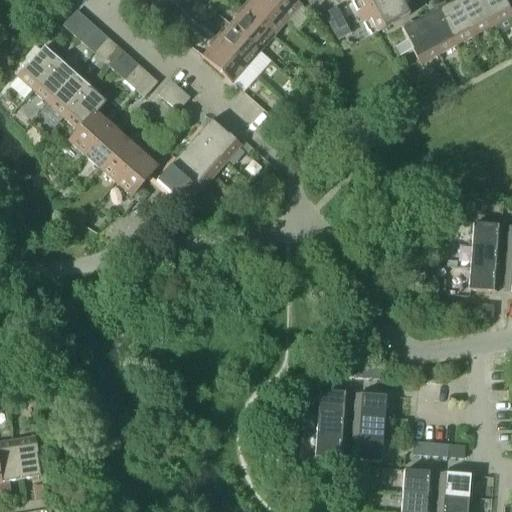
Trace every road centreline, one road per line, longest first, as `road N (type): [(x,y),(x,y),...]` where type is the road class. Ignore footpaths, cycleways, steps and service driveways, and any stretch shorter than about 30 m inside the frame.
road 1 (residential): [(304,226),(291,177),(215,109),(212,84),(178,56),(151,62),(98,5)]
road 2 (residential): [(0,276),(111,259),(155,222),(189,245),(304,226)]
road 3 (residential): [(328,255),(405,349),(481,344)]
road 4 (residential): [(481,344),(483,469),(511,480)]
